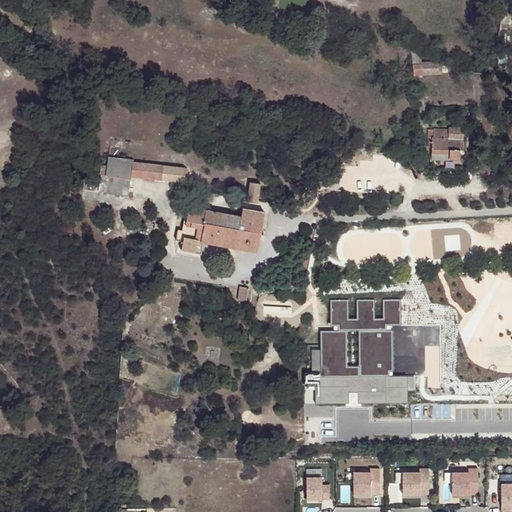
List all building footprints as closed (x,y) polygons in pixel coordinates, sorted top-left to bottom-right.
[(421,65),(419,55),(411,52),(412,74),(421,73),(421,76),(441,74),(440,64),(421,65)] [(448,154),(448,159),(460,160),(460,151),(464,151),(464,139),(462,139),(462,129),(449,128),(449,131),(428,131),(427,148),(431,148),(431,153),(448,154)] [(108,157),(103,194),(128,197),(131,179),(183,184),(185,169),(133,163),(133,160),(108,157)] [(286,158),(286,166),(302,166),(301,157),(286,158)] [(400,160),(341,165),(344,197),(403,192),(400,160)] [(248,184),(246,201),(257,202),(259,186),(248,184)] [(78,191),(77,204),(92,206),(93,192),(78,191)] [(204,227),(201,245),(203,245),(221,248),(258,253),(264,215),(242,211),(241,219),(204,214),(202,227),(204,227)] [(182,242),(201,245),(204,227),(202,227),(204,214),(186,213),(183,236),(177,235),(175,245),(181,246),(182,242)] [(201,259),(203,245),(182,242),(181,246),(180,255),(201,259)] [(203,245),(201,259),(220,261),(221,248),(203,245)] [(246,304),(249,291),(240,290),(238,303),(246,304)] [(377,299),(358,299),(358,318),(350,318),(350,299),(330,299),(330,324),(341,325),(341,332),(323,332),(323,370),(305,370),(305,384),(317,384),(317,402),(406,401),(405,374),(395,374),(395,331),(385,331),(385,325),(403,325),(402,298),(385,299),(385,317),(377,317),(377,299)] [(452,319),(451,331),(467,332),(467,320),(452,319)] [(370,473),(353,474),(354,496),(380,496),(380,469),(369,470),(370,473)] [(419,473),(403,473),(402,496),(429,496),(429,469),(419,469),(419,473)] [(452,496),(478,496),(478,470),(468,469),(468,473),(452,473),(452,496)] [(322,479),(307,479),(307,501),(330,500),(330,486),(322,487),(322,479)] [(511,511),(511,485),(501,486),(501,511),(511,511)]
